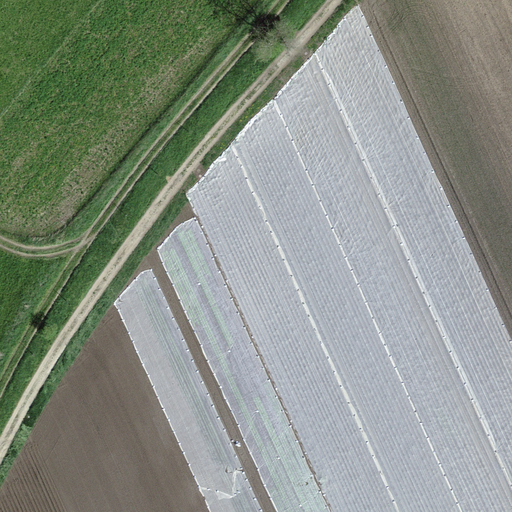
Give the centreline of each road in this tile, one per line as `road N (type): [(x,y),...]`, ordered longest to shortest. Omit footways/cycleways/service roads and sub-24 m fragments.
road 1 (track): [(334,0),(47,360),(0,468)]
road 2 (track): [(0,384),(82,240),(282,0)]
